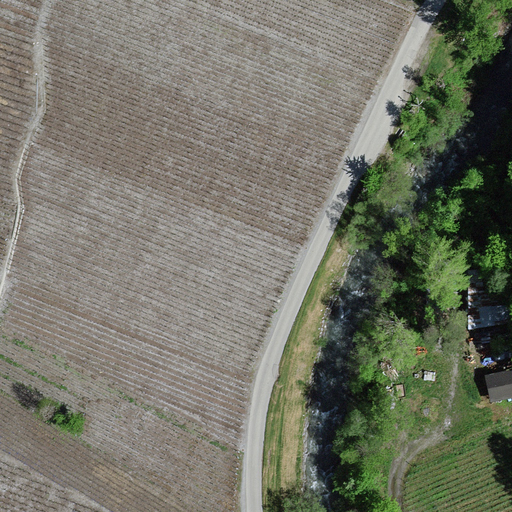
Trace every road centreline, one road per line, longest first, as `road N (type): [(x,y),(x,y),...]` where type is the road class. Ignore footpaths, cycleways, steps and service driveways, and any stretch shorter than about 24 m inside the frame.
road 1 (residential): [(257,511),(257,444),(278,338),(338,197),(439,0)]
road 2 (track): [(459,339),(441,420),(402,454),(399,511)]
